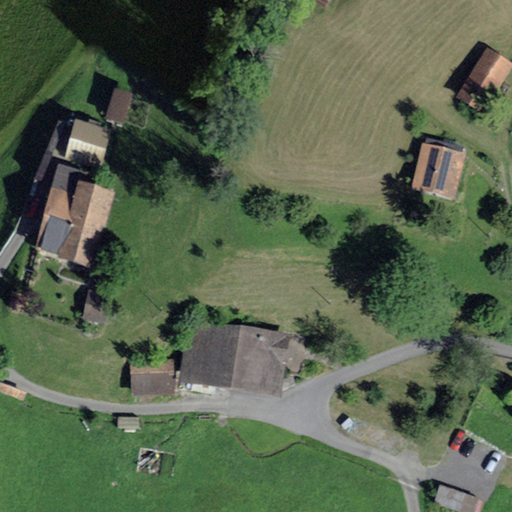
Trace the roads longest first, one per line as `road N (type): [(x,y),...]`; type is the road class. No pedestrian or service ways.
road 1 (residential): [(0,362),(26,384),(118,407),(303,411)]
road 2 (residential): [(511,348),(429,339),(315,382),(303,411)]
road 3 (residential): [(303,411),(307,423),(395,462),(416,511)]
